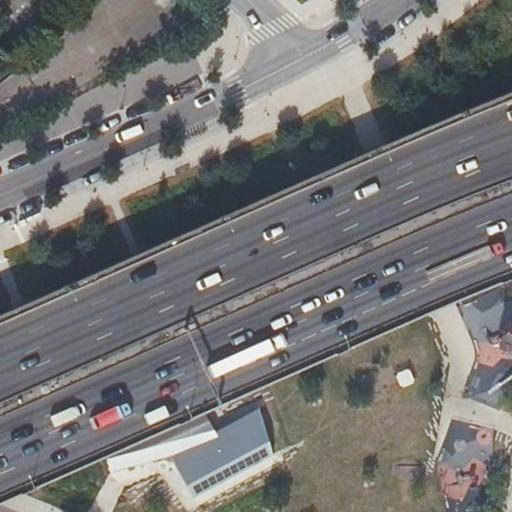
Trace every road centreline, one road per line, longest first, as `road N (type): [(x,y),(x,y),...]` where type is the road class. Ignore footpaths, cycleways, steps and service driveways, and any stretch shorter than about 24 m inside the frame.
road 1 (trunk): [(0,454),(511,230)]
road 2 (trunk): [(511,143),(0,366)]
road 3 (residential): [(303,60),(0,195)]
